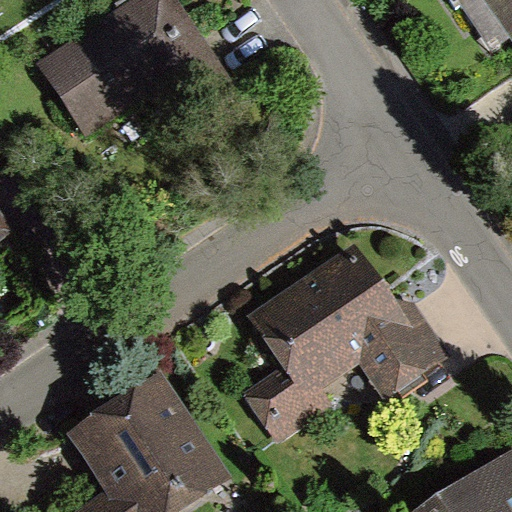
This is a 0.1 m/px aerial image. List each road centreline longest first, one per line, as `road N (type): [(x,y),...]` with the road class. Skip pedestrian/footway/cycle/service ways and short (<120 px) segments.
road 1 (residential): [(0,417),(405,147)]
road 2 (residential): [(405,147),(511,305)]
road 3 (residential): [(305,0),(405,147)]
